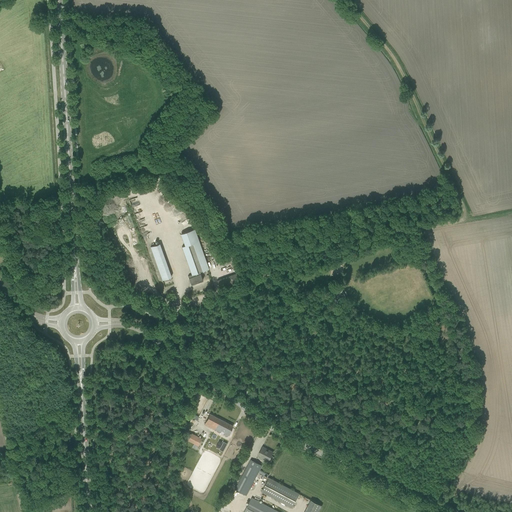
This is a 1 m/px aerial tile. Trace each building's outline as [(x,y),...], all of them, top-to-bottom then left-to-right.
[(185,246),(182,247),(191,275),(188,276),(191,284),(203,280),(200,272),(209,269),(199,241),(194,229),(181,234),(185,246)] [(234,262),(232,256),(222,260),(225,265),(234,262)] [(169,272),(160,275),(162,280),(171,277),(169,272)] [(232,275),(235,283),(242,280),(240,272),(232,275)] [(330,289),(336,300),(344,295),(339,284),(330,289)] [(204,424),(227,436),(233,426),(210,414),(204,424)] [(198,446),(202,439),(191,433),(187,440),(198,446)] [(258,455),(269,460),(272,453),(266,449),(267,449),(263,447),(258,455)] [(259,470),(262,466),(251,460),(235,490),(246,496),(258,473),(264,476),(265,473),(259,470)] [(261,492),(292,508),(299,493),(269,478),(261,492)] [(243,511),(278,511),(252,497),(243,511)] [(313,499),(305,511),(319,511),(323,504),(313,499)]
